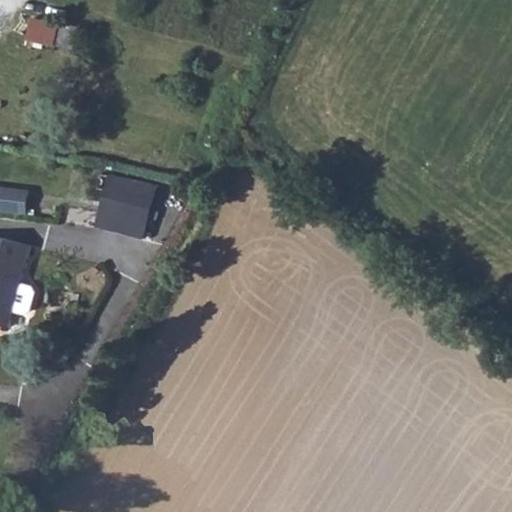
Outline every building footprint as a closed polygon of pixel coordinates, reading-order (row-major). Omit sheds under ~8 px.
[(34,42),(84,55),(88,35),(39,23),(34,42)] [(106,225),(158,232),(166,191),(113,182),(106,225)] [(0,328),(21,332),(30,289),(38,250),(0,243),(0,328)] [(30,289),(25,316),(36,319),(41,316),(45,296),(42,291),(30,289)] [(87,327),(71,351),(98,368),(113,344),(87,327)]
